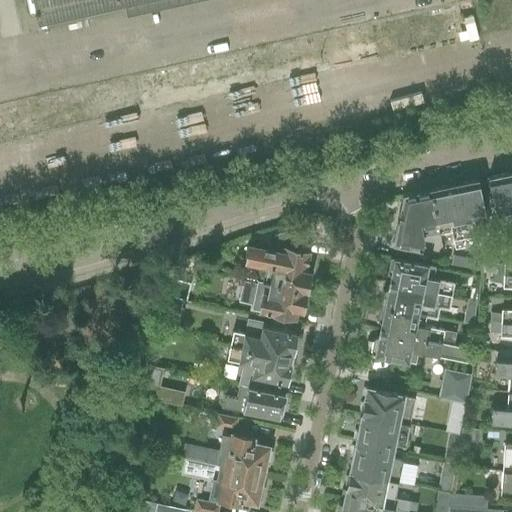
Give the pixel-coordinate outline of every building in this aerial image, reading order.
[(131,0),(32,0),(37,21),(131,0)] [(511,171),(487,177),(477,179),(480,199),(482,207),(493,205),(494,213),(497,221),(500,229),(505,234),(511,234),(511,171)] [(476,179),(452,184),(465,245),(477,242),(474,226),(486,224),(476,179)] [(452,184),(430,189),(439,233),(450,231),(454,247),(465,245),(452,184)] [(402,194),(392,243),(396,244),(394,254),(402,255),(418,258),(420,248),(423,236),(439,233),(430,189),(402,194)] [(247,245),(244,260),(264,264),(260,281),(303,291),(303,290),(302,290),(303,287),(305,285),(307,278),(305,275),(306,273),(307,273),(307,272),(303,271),(307,252),(305,252),(305,249),(296,247),(298,237),(296,237),(297,228),(276,233),(274,246),(277,247),(276,251),(247,245)] [(450,264),(469,267),(467,257),(452,254),(450,264)] [(389,257),(386,272),(389,277),(388,282),(450,295),(453,282),(435,278),(437,270),(429,268),(427,268),(428,265),(409,261),(389,257)] [(467,257),(469,267),(480,270),(482,260),(467,257)] [(482,271),(482,272),(483,272),(492,273),(492,271),(511,272),(511,260),(503,259),(502,263),(483,262),(482,270),(482,271)] [(492,279),(492,281),(501,282),(501,286),(511,286),(511,272),(492,271),(492,273),(492,279)] [(171,278),(166,295),(182,299),(185,300),(190,283),(171,278)] [(243,278),(239,300),(251,303),(250,308),(294,317),(295,309),(299,309),(299,308),(298,308),(299,305),(302,304),(303,296),(302,294),(302,291),(303,291),(260,281),(243,278)] [(382,291),(379,305),(424,314),(435,317),(438,305),(448,307),(450,295),(388,282),(387,288),(382,291)] [(166,295),(162,310),(178,314),(182,299),(166,295)] [(379,305),(376,320),(380,325),(379,330),(441,342),(443,330),(422,325),(424,314),(379,305)] [(490,312),(489,321),(511,322),(511,309),(500,309),(500,312),(490,312)] [(464,313),(462,322),(473,323),(474,314),(464,313)] [(244,334),(232,331),(229,345),(291,358),(296,333),(262,326),(263,322),(247,319),(244,334)] [(511,322),(489,321),(488,332),(499,332),(499,335),(511,335),(511,322)] [(441,342),(379,330),(378,335),(372,338),(369,354),(415,363),(417,351),(466,361),(468,348),(441,342)] [(159,331),(157,342),(168,344),(169,342),(170,336),(170,333),(159,331)] [(243,362),(239,383),(276,391),(278,381),(286,382),(291,358),(229,345),(226,359),(236,361),(243,362)] [(494,361),(493,374),(508,375),(507,392),(511,392),(511,352),(496,351),(496,361),(494,360),(494,361)] [(441,386),(438,398),(451,400),(464,403),(466,390),(470,372),(444,367),(441,386)] [(143,383),(140,397),(181,406),(184,391),(143,383)] [(276,391),(239,383),(236,396),(223,393),(220,406),(278,418),(284,392),(276,391)] [(360,402),(358,408),(361,411),(360,414),(408,424),(410,418),(412,408),(414,397),(403,394),(385,391),(366,387),(363,400),(360,402)] [(511,392),(507,392),(506,407),(490,406),(489,422),(511,423),(511,392)] [(451,400),(447,419),(461,422),(465,403),(464,403),(451,400)] [(214,413),(211,426),(234,431),(237,418),(218,414),(214,413)] [(360,414),(354,443),(392,450),(394,444),(404,446),(408,424),(360,414)] [(461,427),(458,440),(480,442),(481,428),(461,427)] [(184,442),(181,456),(184,457),(261,474),(263,464),(268,465),(271,450),(266,448),(266,447),(252,444),(253,443),(251,442),(252,437),(232,433),(220,431),(217,449),(184,442)] [(354,443),(349,472),(397,481),(401,459),(391,457),(392,450),(354,443)] [(511,443),(503,443),(501,472),(511,472),(511,443)] [(447,447),(444,462),(455,464),(458,449),(447,447)] [(261,474),(182,458),(179,474),(210,480),(207,496),(215,498),(214,501),(219,502),(219,500),(238,504),(239,499),(241,500),(241,499),(255,501),(255,500),(261,501),(264,486),(259,484),(261,474)] [(346,485),(343,498),(391,507),(391,508),(407,511),(409,500),(393,497),(397,481),(349,472),(348,474),(345,476),(343,482),(346,485)] [(511,472),(501,472),(499,498),(510,499),(510,501),(511,501),(511,472)] [(440,474),(437,489),(450,492),(453,476),(440,474)] [(450,492),(448,505),(469,507),(485,509),(486,496),(450,492)] [(343,498),(342,502),(339,503),(338,510),(339,511),(411,511),(407,511),(391,508),(391,507),(343,498)] [(196,499),(192,511),(217,511),(219,504),(200,500),(196,499)] [(140,500),(137,511),(152,511),(154,503),(140,500)] [(187,511),(188,510),(154,503),(152,511),(187,511)]
